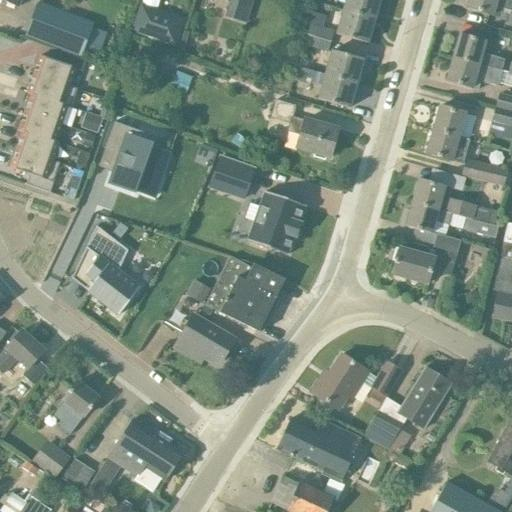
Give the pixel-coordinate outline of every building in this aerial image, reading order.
[(230,0),(226,17),(247,23),(253,0),(230,0)] [(345,0),(343,9),(374,18),(379,0),(345,0)] [(511,11),(511,0),(469,0),(467,7),(493,15),(495,7),(511,11)] [(92,25),(37,4),(25,35),(80,56),(92,25)] [(374,18),(343,9),(336,33),(368,42),(374,18)] [(157,11),(147,39),(175,48),(185,20),(157,11)] [(309,24),(306,35),(331,42),(334,31),(309,24)] [(453,56),(502,70),(504,60),(482,54),(486,41),(460,33),(453,56)] [(331,42),(306,35),(304,46),(328,52),(331,42)] [(324,74),(356,83),(363,58),(332,49),(324,74)] [(33,75),(71,87),(77,69),(82,71),(87,59),(62,51),(58,62),(40,56),(33,75)] [(502,70),(453,56),(447,80),(473,88),(478,89),(480,82),(497,86),(502,70)] [(313,72),(296,67),(293,80),(309,85),(313,72)] [(194,76),(180,71),(174,86),(188,91),(194,76)] [(356,83),(324,74),(317,99),(349,108),(356,83)] [(71,87),(33,75),(27,93),(31,95),(31,94),(68,107),(70,108),(77,89),(71,87)] [(511,96),(498,93),(495,107),(511,111),(511,96)] [(68,107),(31,94),(31,95),(25,112),(62,125),(68,107)] [(295,105),(275,99),(270,117),(290,122),(288,131),(300,135),(296,147),(329,157),(337,129),(292,116),(295,105)] [(433,129),(470,139),(475,117),(465,114),(465,113),(440,106),(433,129)] [(102,107),(99,117),(102,118),(103,119),(108,120),(111,112),(111,110),(102,107)] [(511,126),(511,111),(495,107),(492,122),(511,126)] [(62,125),(25,112),(18,130),(22,132),(22,131),(56,142),(57,142),(62,125)] [(97,131),(102,118),(99,117),(85,113),(81,126),(97,131)] [(158,189),(163,175),(152,171),(159,151),(151,148),(155,137),(114,122),(104,149),(119,154),(108,184),(135,194),(136,190),(155,196),(158,189)] [(470,139),(433,129),(427,153),(464,163),(461,176),(465,178),(508,189),(511,173),(507,172),(508,170),(465,159),(470,139)] [(22,131),(22,132),(16,148),(54,161),(60,143),(57,142),(56,142),(22,131)] [(82,145),(91,149),(95,137),(86,134),(82,145)] [(54,161),(16,148),(10,167),(29,174),(26,185),(49,193),(59,163),(54,161)] [(86,167),(90,154),(81,151),(76,164),(86,167)] [(224,151),(213,181),(247,194),(258,164),(224,151)] [(451,213),(470,219),(499,226),(502,215),(476,208),(476,206),(447,198),(446,201),(440,200),(444,187),(462,192),(465,178),(461,176),(431,169),(428,181),(420,178),(413,202),(451,213)] [(73,201),(77,189),(67,186),(63,197),(73,201)] [(300,224),(298,223),(304,208),(304,207),(264,192),(264,193),(264,194),(248,240),(247,240),(247,241),(287,256),(287,254),(293,237),(295,238),(300,224)] [(451,213),(413,202),(410,211),(405,210),(401,223),(406,225),(406,226),(414,228),(431,233),(434,222),(447,225),(450,215),(451,213)] [(470,219),(470,220),(467,232),(496,239),(499,226),(470,219)] [(120,223),(112,232),(120,238),(127,229),(120,223)] [(511,224),(507,223),(499,257),(511,259),(511,224)] [(414,228),(410,242),(427,247),(432,248),(436,234),(431,233),(414,228)] [(90,295),(124,317),(143,289),(120,274),(133,254),(101,233),(77,269),(98,283),(90,295)] [(436,234),(432,248),(427,247),(425,255),(400,247),(399,249),(396,248),(392,261),(396,262),(392,274),(393,274),(392,278),(397,281),(400,282),(405,282),(406,278),(427,284),(431,270),(450,276),(453,266),(456,256),(461,240),(436,233),(436,234)] [(248,265),(230,256),(205,305),(213,309),(258,332),(285,279),(250,262),(248,265)] [(511,259),(499,257),(492,290),(511,294),(511,259)] [(197,279),(188,294),(203,303),(212,288),(197,279)] [(511,294),(492,290),(491,292),(497,293),(492,318),(511,322),(511,294)] [(205,305),(202,312),(210,316),(213,309),(205,305)] [(233,340),(192,316),(173,347),(194,359),(199,351),(219,362),(233,340)] [(44,351),(22,331),(6,349),(7,351),(0,358),(0,370),(4,374),(17,360),(28,370),(36,360),(44,351)] [(367,371),(340,354),(328,373),(324,371),(310,392),(320,399),(333,407),(337,409),(346,396),(350,398),(367,371)] [(28,370),(22,376),(31,384),(46,368),(36,360),(28,370)] [(386,398),(387,399),(402,371),(385,361),(370,388),(372,390),(368,397),(382,405),(386,398)] [(397,414),(423,430),(451,383),(425,367),(397,414)] [(96,397),(98,393),(90,386),(87,390),(77,383),(63,401),(65,403),(54,417),(61,422),(57,426),(70,436),(99,399),(96,397)] [(315,407),(328,415),(333,407),(320,399),(315,407)] [(377,412),(363,436),(388,450),(388,449),(399,430),(402,424),(377,412)] [(505,472),(511,475),(511,417),(487,460),(488,461),(497,466),(505,472)] [(318,431),(291,418),(276,450),(342,480),(360,439),(322,422),(318,431)] [(133,421),(108,458),(138,478),(136,482),(153,493),(161,480),(165,482),(183,453),(170,445),(172,441),(158,432),(156,435),(133,421)] [(70,458),(47,440),(31,461),(54,479),(70,458)] [(369,480),(375,461),(363,457),(357,477),(369,480)] [(94,472),(74,459),(61,479),(81,492),(94,472)] [(121,468),(108,459),(92,484),(105,493),(121,468)] [(25,466),(21,472),(34,481),(38,475),(25,466)] [(297,484),(282,477),(270,503),(286,511),(285,511),(326,511),(333,497),(299,480),(297,484)] [(498,511),(446,482),(430,511),(498,511)] [(0,511),(20,511),(27,502),(25,500),(13,493),(0,511)] [(50,511),(51,511),(31,497),(20,511),(50,511)]
